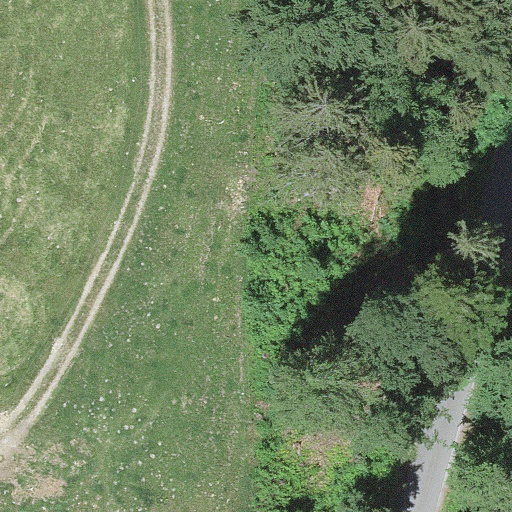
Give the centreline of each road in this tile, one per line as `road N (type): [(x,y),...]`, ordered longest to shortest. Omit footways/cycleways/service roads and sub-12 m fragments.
road 1 (track): [(154,0),(151,140),(117,238),(58,353),(0,441)]
road 2 (unclassified): [(420,511),(511,227)]
